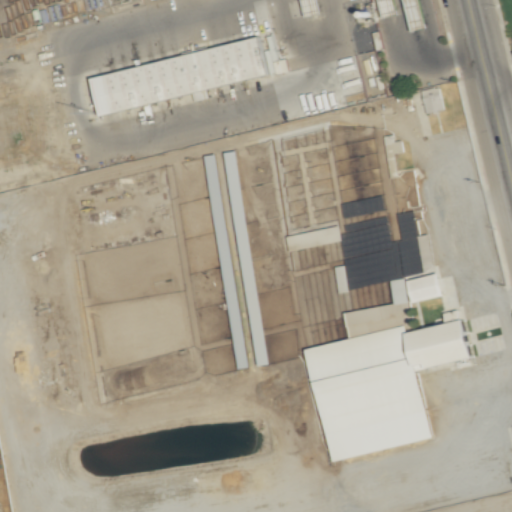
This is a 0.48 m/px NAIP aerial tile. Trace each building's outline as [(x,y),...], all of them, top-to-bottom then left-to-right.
[(209,89),(275,76),(267,39),(96,76),(105,115),(195,96),(196,101),(211,98),(209,89)] [(423,111),(441,109),(439,87),(421,89),(423,111)] [(382,135),(384,166),(392,165),(392,152),(401,152),(400,139),(392,140),(391,134),(382,135)] [(336,290),(432,271),(424,232),(417,234),(412,210),(395,214),(400,239),(389,241),(384,216),(351,222),(352,231),(337,234),(343,264),(331,267),(336,290)] [(338,240),(335,225),(282,235),(285,250),(338,240)] [(318,433),(421,413),(412,368),(466,357),(456,308),(438,312),(441,322),(402,329),(400,322),(409,320),(405,302),(438,295),(433,272),(386,281),(390,302),(341,312),(346,338),(301,347),(318,433)] [(264,364),(263,337),(251,338),(252,365),(264,364)]
